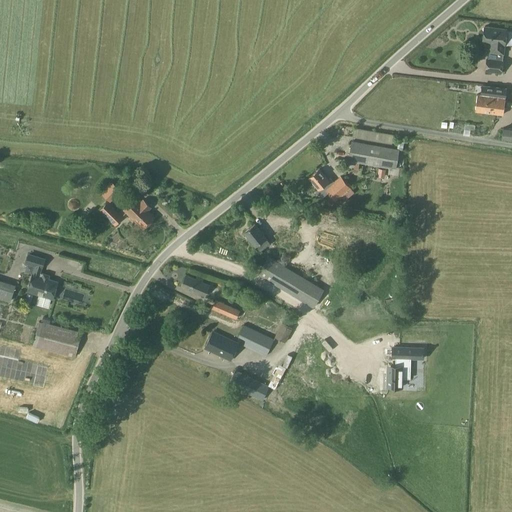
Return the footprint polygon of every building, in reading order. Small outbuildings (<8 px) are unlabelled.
[(489,52),(503,54),(506,29),(484,26),(482,42),(490,43),(489,52)] [(503,61),(487,59),(485,70),(501,72),(503,61)] [(495,101),(504,102),(506,89),(482,86),(481,95),(496,96),(495,101)] [(496,96),(481,95),(477,94),(475,111),(503,115),(504,102),(495,101),(496,96)] [(372,129),(352,125),(350,134),(381,141),(383,131),(372,129)] [(511,128),(502,128),(501,138),(511,139),(511,128)] [(399,149),(351,141),(348,160),(396,168),(399,149)] [(384,178),(386,169),(378,168),(377,177),(384,178)] [(328,179),(319,169),(308,178),(318,189),(315,192),(321,198),(328,193),(335,201),(351,188),(341,175),(334,181),(330,177),(328,179)] [(135,198),(123,210),(143,229),(155,217),(146,208),(149,205),(143,199),(140,202),(135,198)] [(124,216),(112,205),(108,200),(99,210),(115,226),(124,216)] [(329,208),(296,207),(296,217),(329,218),(329,208)] [(390,218),(400,220),(402,209),(396,207),(395,210),(392,209),(390,218)] [(261,208),(260,213),(278,216),(279,211),(261,208)] [(237,219),(220,236),(228,244),(245,227),(237,219)] [(265,238),(254,224),(244,232),(255,246),(259,251),(270,243),(265,237),(265,238)] [(278,226),(269,250),(291,258),(300,235),(278,226)] [(312,246),(356,255),(360,238),(315,229),(312,246)] [(325,322),(396,250),(380,235),(324,291),(332,299),(317,314),(325,322)] [(35,265),(28,291),(52,298),(57,282),(42,277),(44,274),(40,272),(44,259),(29,254),(26,262),(35,265)] [(324,289),(269,256),(258,274),(313,307),(324,289)] [(181,286),(204,296),(209,284),(185,274),(181,286)] [(0,297),(10,301),(14,287),(0,282),(0,297)] [(215,299),(211,308),(236,319),(240,309),(215,299)] [(290,313),(287,311),(282,318),(290,323),(300,307),(295,305),(290,313)] [(33,344),(75,356),(82,333),(39,321),(33,344)] [(273,336),(283,340),(289,325),(278,321),(273,336)] [(243,345),(266,356),(274,338),(244,324),(238,336),(246,340),(243,345)] [(345,357),(352,341),(321,327),(317,336),(302,329),(275,391),(312,407),(321,386),(336,352),(345,357)] [(230,360),(238,343),(213,331),(205,348),(230,360)] [(424,346),(391,345),(391,357),(424,358),(424,346)] [(404,364),(386,364),(385,387),(403,387),(404,364)] [(264,393),(267,379),(237,371),(234,384),(264,393)] [(353,399),(345,398),(345,413),(370,414),(371,399),(363,399),(363,397),(353,397),(353,399)] [(334,416),(333,445),(343,445),(344,417),(334,416)]
